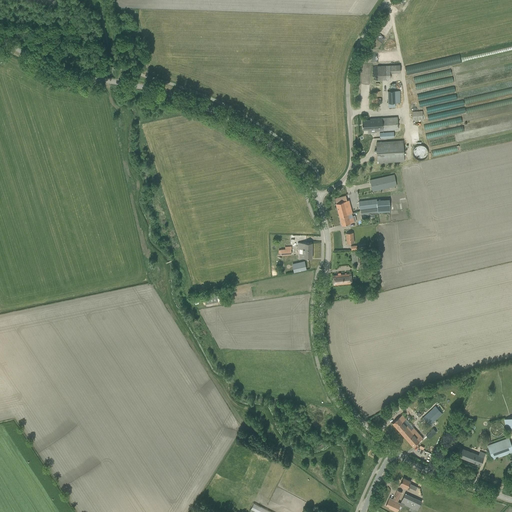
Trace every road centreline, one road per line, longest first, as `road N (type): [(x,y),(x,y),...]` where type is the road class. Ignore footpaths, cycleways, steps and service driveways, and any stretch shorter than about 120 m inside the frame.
road 1 (tertiary): [(316,195),(280,153),(217,114),(68,76),(0,42)]
road 2 (tertiary): [(392,452),(336,393),(325,365),(326,248),(316,195)]
road 3 (unclassified): [(316,195),(348,172),(349,68),(388,0)]
road 4 (tertiary): [(511,500),(392,452)]
